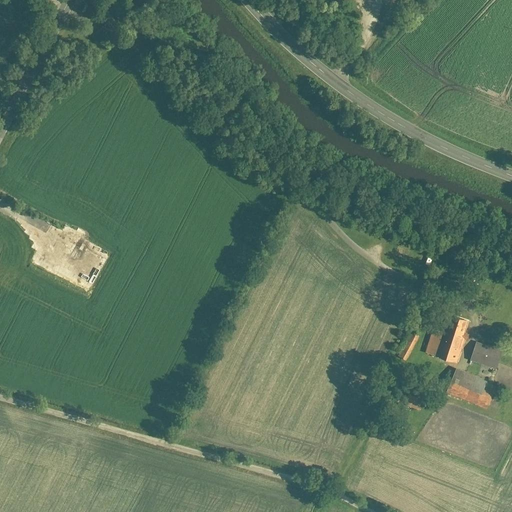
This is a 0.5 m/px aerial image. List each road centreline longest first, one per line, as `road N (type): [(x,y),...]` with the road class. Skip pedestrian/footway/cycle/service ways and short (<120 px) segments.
road 1 (tertiary): [(511,174),(424,140),(340,87),(245,0)]
road 2 (tertiary): [(68,0),(0,131)]
